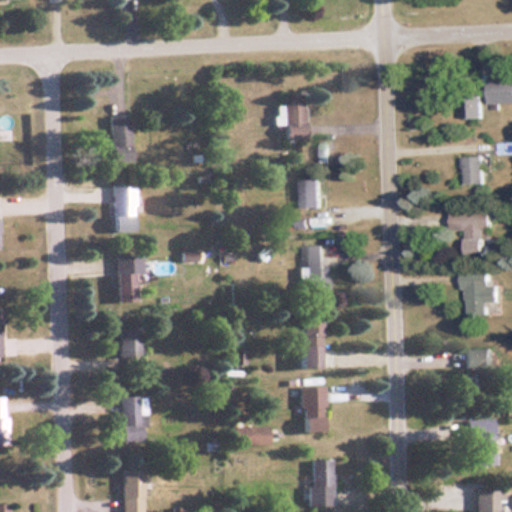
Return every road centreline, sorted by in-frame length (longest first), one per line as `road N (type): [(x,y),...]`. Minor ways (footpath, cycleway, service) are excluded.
road 1 (residential): [(0,50),(511,25)]
road 2 (residential): [(402,511),(385,0)]
road 3 (residential): [(73,511),(54,48)]
